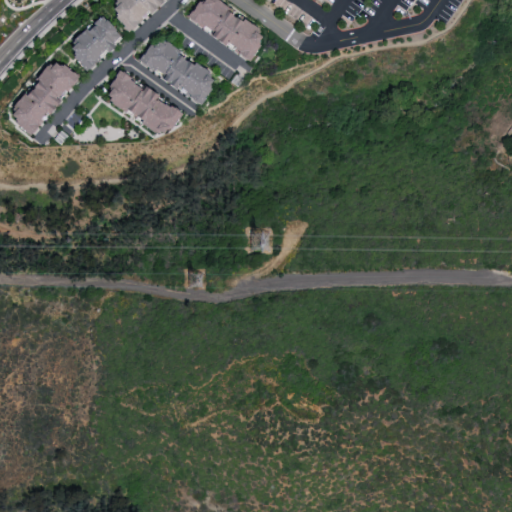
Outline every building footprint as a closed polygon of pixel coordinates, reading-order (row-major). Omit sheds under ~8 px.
[(164,0),(131,35),(108,14),(119,0),(164,0)] [(186,18),(198,0),(213,0),(263,35),(246,64),(186,18)] [(100,17),(66,43),(75,63),(84,72),(123,39),(100,17)] [(138,61),(156,37),(215,78),(198,107),(138,61)] [(30,135),(6,114),(30,85),(55,59),(82,80),(30,135)] [(103,95),(120,71),(180,113),(163,141),(103,95)]
